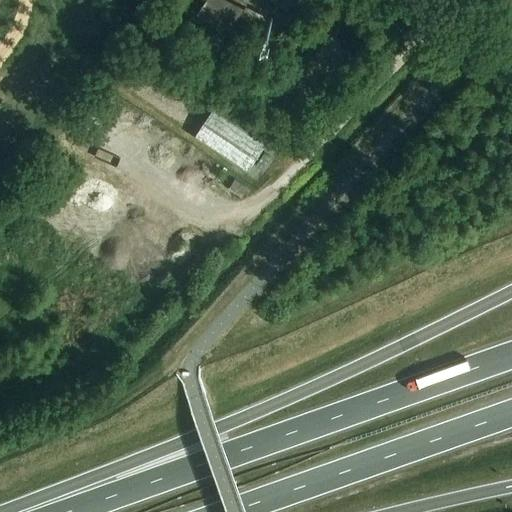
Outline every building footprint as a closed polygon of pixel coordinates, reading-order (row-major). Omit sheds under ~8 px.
[(208,0),(200,15),(230,33),(248,2),(244,0),(208,0)] [(271,0),(288,10),(294,0),(293,0),(271,0)] [(203,35),(196,46),(214,58),(221,46),(203,35)] [(343,77),(359,59),(335,37),(318,56),(343,77)] [(373,37),(367,44),(375,51),(381,44),(373,37)] [(250,173),(268,145),(215,110),(196,137),(250,173)] [(247,187),(235,179),(230,188),(242,196),(247,187)]
